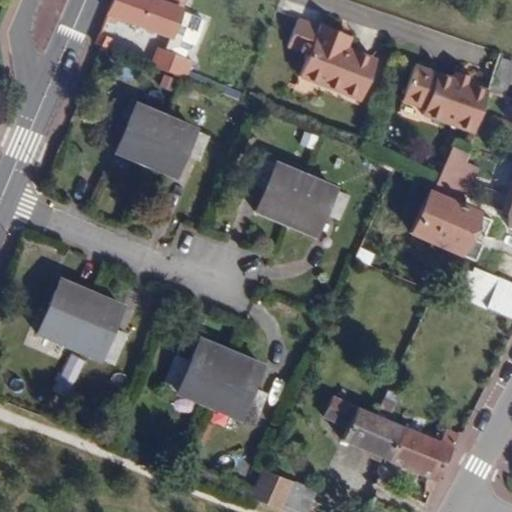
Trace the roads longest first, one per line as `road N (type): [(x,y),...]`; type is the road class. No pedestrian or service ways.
road 1 (residential): [(1,200),(171,272),(218,279)]
road 2 (tertiary): [(87,0),(1,200)]
